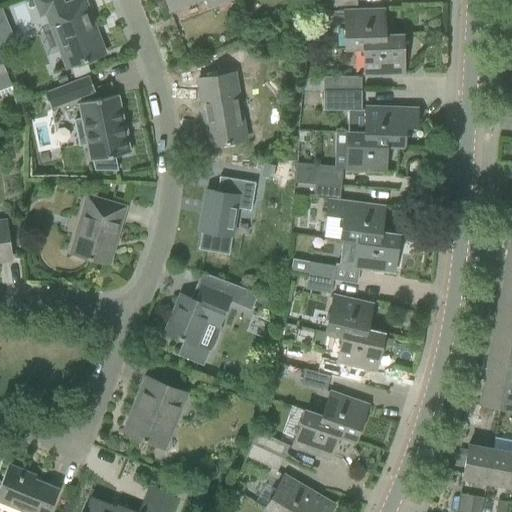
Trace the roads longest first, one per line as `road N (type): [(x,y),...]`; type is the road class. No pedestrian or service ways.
road 1 (tertiary): [(391,511),(430,399),(471,123)]
road 2 (residential): [(124,312),(160,223),(168,138),(162,89),(131,0)]
road 3 (residential): [(0,416),(55,441),(80,428),(124,312)]
road 4 (residential): [(0,302),(124,312)]
road 5 (tertiary): [(471,123),(477,0)]
